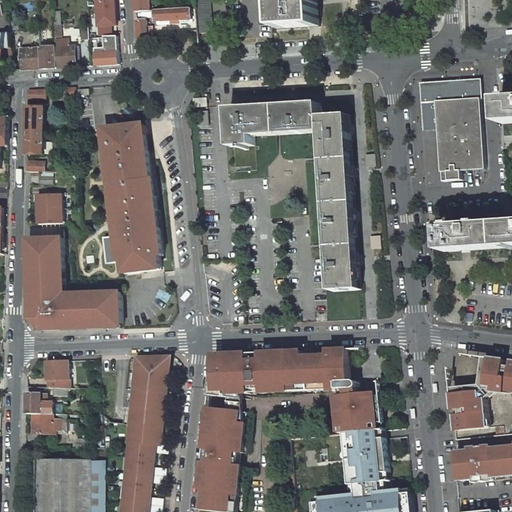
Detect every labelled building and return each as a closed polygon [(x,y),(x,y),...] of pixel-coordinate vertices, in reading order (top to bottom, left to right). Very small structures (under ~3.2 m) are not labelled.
[(0,0),(0,50),(13,50),(12,40),(12,32),(10,14),(9,14),(6,0),(0,0)] [(135,0),(137,13),(151,12),(151,4),(160,3),(159,0),(135,0)] [(213,33),(209,0),(196,0),(197,9),(198,17),(199,33),(213,33)] [(319,26),(317,0),(277,0),(279,29),(319,26)] [(157,22),(192,20),(192,18),(198,17),(197,9),(190,9),(182,10),(163,11),(156,12),(157,22)] [(120,65),(117,13),(105,14),(107,41),(105,41),(106,49),(96,50),(97,66),(120,65)] [(137,22),(139,39),(149,39),(147,21),(137,22)] [(91,40),(90,27),(81,27),(82,41),(91,40)] [(41,49),(43,70),(58,69),(56,48),(47,48),(46,30),(40,30),(41,44),(41,49)] [(58,69),(77,68),(76,47),(69,47),(69,40),(56,41),(56,48),(58,69)] [(43,70),(41,49),(22,51),(23,71),(43,70)] [(7,59),(14,59),(13,50),(0,50),(0,59),(3,60),(5,59),(7,59)] [(486,101),(485,82),(426,86),(429,131),(443,130),(445,157),(446,173),(466,172),(490,170),(487,113),(486,101)] [(76,88),(65,88),(65,97),(76,96),(76,88)] [(46,89),(29,90),(29,101),(29,102),(46,102),(46,89)] [(207,99),(194,100),(195,108),(208,107),(207,99)] [(253,139),(324,134),(335,293),(359,291),(346,116),(321,117),(320,107),(312,108),(300,108),(295,109),(284,109),(263,111),(252,111),(252,109),(232,110),(232,113),(231,113),(232,120),(229,120),(231,140),(233,140),(235,174),(255,173),(253,139)] [(46,132),(46,110),(29,109),(28,132),(46,132)] [(208,127),(207,112),(197,112),(198,127),(208,127)] [(9,147),(9,120),(0,120),(0,145),(3,146),(3,147),(9,147)] [(126,274),(162,270),(161,257),(165,257),(161,229),(159,229),(157,212),(155,198),(150,152),(148,152),(146,135),(148,135),(147,126),(124,129),(124,128),(105,130),(110,166),(111,166),(114,184),(118,220),(120,238),(106,240),(109,263),(124,262),(126,274)] [(445,157),(443,130),(429,131),(431,158),(445,157)] [(46,132),(28,132),(28,155),(45,155),(46,132)] [(28,173),(37,174),(37,173),(45,173),(45,164),(28,164),(28,173)] [(466,172),(446,173),(447,182),(467,181),(466,172)] [(8,189),(0,189),(0,199),(1,199),(8,199),(8,189)] [(63,196),(39,197),(40,227),(65,226),(63,196)] [(446,254),(511,248),(511,223),(444,229),(446,254)] [(37,323),(37,325),(42,329),(44,329),(44,333),(65,332),(65,329),(86,328),(87,331),(107,331),(107,327),(124,327),(123,297),(113,297),(113,301),(92,301),(92,298),(67,299),(63,299),(62,277),(67,277),(65,241),(34,242),(34,258),(31,259),(31,279),(35,279),(35,289),(32,289),(33,323),(37,323)] [(288,354),(261,355),(261,358),(262,364),(257,365),(257,364),(256,363),(255,363),(254,362),(253,362),(252,362),(252,363),(251,363),(250,364),(250,365),(247,365),(246,359),(246,356),(216,358),(211,392),(217,392),(227,392),(227,395),(229,395),(243,394),(248,394),(248,390),(248,384),(255,384),(262,384),(262,390),(262,394),(289,393),(289,385),(330,383),(330,391),(340,390),(358,390),(358,389),(359,388),(359,386),(359,385),(358,383),(355,383),(350,383),(349,352),(304,354),(304,358),(289,359),(288,354)] [(135,442),(127,511),(151,511),(152,511),(160,511),(164,511),(166,497),(153,496),(155,482),(167,482),(169,468),(156,467),(158,452),(170,453),(171,445),(164,444),(164,436),(161,436),(163,417),(166,418),(168,401),(164,401),(166,382),(170,382),(170,374),(164,374),(160,373),(160,367),(164,366),(167,366),(167,359),(139,360),(139,372),(133,441),(135,442)] [(135,360),(127,441),(133,441),(139,372),(139,360),(135,360)] [(497,396),(511,397),(511,366),(507,366),(485,363),(483,385),(460,387),(462,409),(463,416),(464,430),(487,427),(486,420),(492,420),(490,400),(497,396)] [(47,365),(49,389),(55,389),(67,390),(71,390),(69,364),(47,365)] [(289,393),(330,391),(330,383),(289,385),(289,393)] [(358,390),(340,390),(342,403),(349,403),(348,399),(358,398),(358,390)] [(228,411),(241,412),(243,413),(243,394),(229,395),(229,398),(228,411)] [(55,416),(55,404),(48,403),(48,396),(29,395),(29,415),(35,415),(55,416)] [(358,398),(348,399),(349,403),(342,403),(338,404),(341,430),(348,429),(348,436),(374,433),(373,427),(380,426),(378,399),(367,400),(367,397),(358,398)] [(243,454),(246,424),(240,423),(241,412),(228,411),(209,409),(205,451),(206,451),(213,452),(213,456),(212,456),(212,457),(211,457),(210,458),(210,459),(210,460),(210,461),(211,462),(212,462),(212,463),(212,465),(205,464),(203,464),(201,491),(205,492),(202,511),(229,511),(232,498),(238,499),(241,468),(237,467),(238,454),(243,454)] [(55,416),(35,415),(35,434),(54,435),(54,431),(57,431),(58,430),(62,430),(62,421),(55,421),(55,416)] [(92,441),(78,441),(78,449),(93,450),(92,441)] [(494,449),(494,446),(467,449),(467,452),(471,452),(472,456),(486,455),(485,450),(494,449)] [(483,482),(511,478),(511,447),(494,449),(485,450),(486,455),(472,456),(471,452),(467,452),(459,453),(462,481),(477,479),(476,477),(482,476),(483,482)] [(206,451),(205,464),(212,465),(212,463),(212,462),(211,462),(210,461),(210,460),(210,459),(210,458),(211,457),(212,457),(212,456),(213,456),(213,452),(206,451)] [(39,461),(38,511),(93,511),(94,462),(39,461)] [(499,511),(497,495),(445,500),(446,511),(499,511)] [(236,511),(238,499),(232,498),(229,511),(236,511)]
